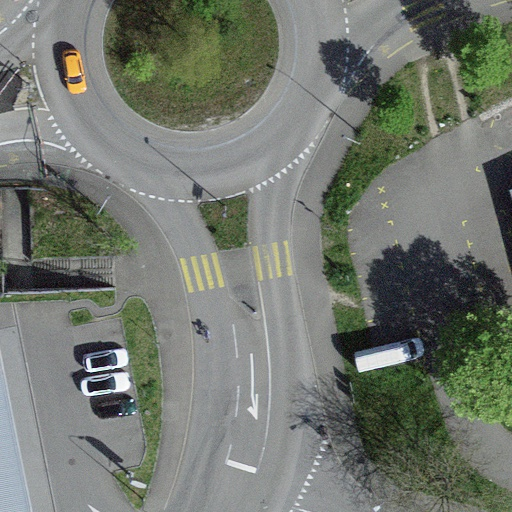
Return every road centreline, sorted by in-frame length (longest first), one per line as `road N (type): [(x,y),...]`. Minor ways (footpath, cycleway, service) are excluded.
road 1 (residential): [(214,166),(252,354),(250,419),(231,495)]
road 2 (primary): [(214,166),(274,137),(296,112),(316,48)]
road 3 (primary): [(93,117),(156,162),(214,166)]
